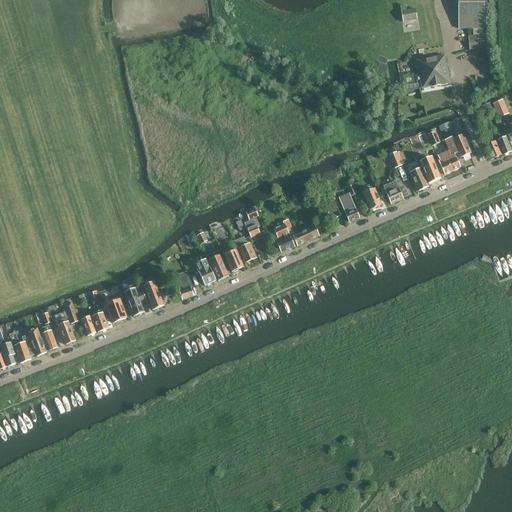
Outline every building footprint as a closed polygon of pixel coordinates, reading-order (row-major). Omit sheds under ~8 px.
[(458,0),(459,29),(484,29),(483,0),(458,0)] [(417,20),(415,10),(407,12),(406,7),(401,8),(404,22),(417,20)] [(487,50),(485,36),(469,37),(471,51),(487,50)] [(420,77),(422,90),(433,88),(440,86),(451,84),(448,72),(445,56),(417,61),(420,77)] [(493,106),(499,119),(509,114),(503,101),(493,106)] [(441,143),(437,133),(428,137),(433,147),(441,143)] [(502,156),(493,134),(489,136),(492,144),(487,146),(492,160),(502,156)] [(430,144),(426,135),(410,141),(414,150),(430,144)] [(460,168),(455,155),(459,153),(461,159),(471,154),(463,136),(454,140),(453,138),(445,142),(449,152),(438,157),(441,162),(439,162),(445,175),(460,168)] [(511,152),(506,139),(498,142),(504,156),(511,152)] [(407,159),(403,151),(398,154),(401,161),(407,159)] [(403,166),(397,153),(389,156),(395,169),(399,168),(403,166)] [(441,180),(434,164),(422,169),(429,185),(441,180)] [(429,188),(422,172),(421,170),(410,175),(418,193),(429,188)] [(399,190),(396,183),(384,188),(391,205),(404,200),(399,190)] [(354,196),(357,195),(354,187),(348,189),(351,198),(354,196)] [(382,206),(375,190),(363,195),(370,211),(372,210),(373,211),(376,210),(376,208),(382,206)] [(360,219),(354,204),(352,200),(350,195),(339,200),(341,204),(350,224),(360,219)] [(260,227),(257,220),(255,221),(254,219),(259,218),(255,209),(246,213),(250,222),(245,225),(248,231),(251,239),(261,235),(258,228),(260,227)] [(342,216),(338,209),(329,213),(332,220),(342,216)] [(241,221),(236,223),(240,232),(245,230),(241,221)] [(291,238),(293,237),(292,235),(295,234),(289,221),(283,223),(284,225),(274,230),(280,243),(277,244),(281,254),(282,254),(295,248),(291,238)] [(298,247),(320,237),(315,227),(293,237),(291,238),(295,248),(297,246),(298,247)] [(208,242),(204,234),(197,237),(201,245),(208,242)] [(257,259),(250,244),(248,246),(244,238),(235,243),(245,264),(257,259)] [(244,268),(237,252),(225,257),(232,273),(234,272),(235,273),(238,271),(239,270),(244,268)] [(226,268),(220,257),(218,253),(208,257),(210,261),(209,262),(219,282),(231,277),(229,272),(227,268),(226,268)] [(217,282),(207,261),(204,256),(194,260),(190,263),(196,276),(200,274),(206,287),(217,282)] [(192,271),(189,263),(184,266),(188,273),(192,271)] [(193,288),(187,273),(174,278),(183,301),(194,297),(191,288),(193,288)] [(172,304),(166,290),(159,293),(155,283),(154,284),(153,281),(144,284),(145,288),(144,288),(152,308),(153,311),(172,304)] [(140,302),(139,300),(145,298),(145,300),(146,300),(142,289),(136,291),(136,290),(134,291),(133,287),(124,290),(126,294),(125,294),(134,318),(145,313),(140,302)] [(127,319),(120,301),(106,307),(114,324),(127,319)] [(79,322),(72,303),(64,306),(71,325),(79,322)] [(109,330),(103,314),(102,311),(91,315),(98,334),(109,330)] [(76,342),(72,333),(77,331),(75,325),(70,327),(69,323),(65,313),(61,315),(65,325),(58,327),(66,346),(76,342)] [(51,324),(48,315),(42,317),(46,326),(51,324)] [(96,334),(90,318),(82,321),(88,337),(96,334)] [(44,346),(42,340),(37,329),(28,333),(31,341),(37,358),(47,354),(47,353),(44,346)] [(12,356),(14,356),(10,344),(8,339),(5,340),(1,330),(0,330),(0,347),(0,348),(8,368),(14,365),(15,365),(12,356)] [(37,358),(31,341),(29,342),(25,332),(10,338),(20,363),(21,364),(37,358)] [(58,348),(52,332),(43,336),(44,339),(47,345),(49,352),(58,348)]
